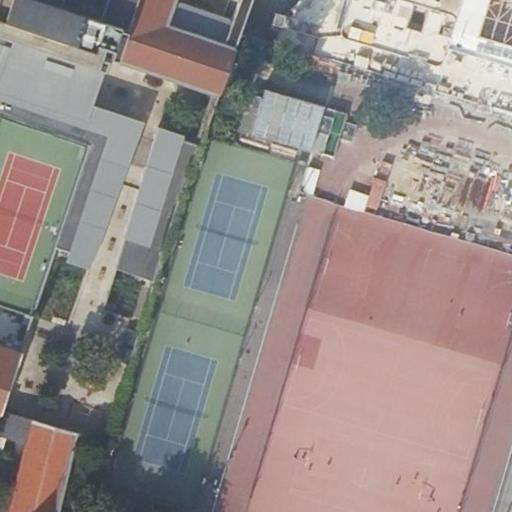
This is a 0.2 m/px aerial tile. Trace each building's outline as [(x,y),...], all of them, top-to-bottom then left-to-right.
[(129,0),(0,0),(0,120),(2,121),(82,148),(87,149),(53,252),(91,264),(139,120),(86,101),(103,48),(112,53),(129,0)] [(240,31),(250,0),(129,0),(112,53),(110,60),(218,93),(240,31)] [(511,0),(298,0),(283,14),(274,39),(511,110),(511,0)] [(0,411),(11,377),(24,337),(18,335),(82,148),(2,121),(0,125),(0,437),(26,446),(10,511),(57,511),(75,435),(0,413),(0,411)] [(200,139),(155,125),(111,268),(155,282),(200,139)]
